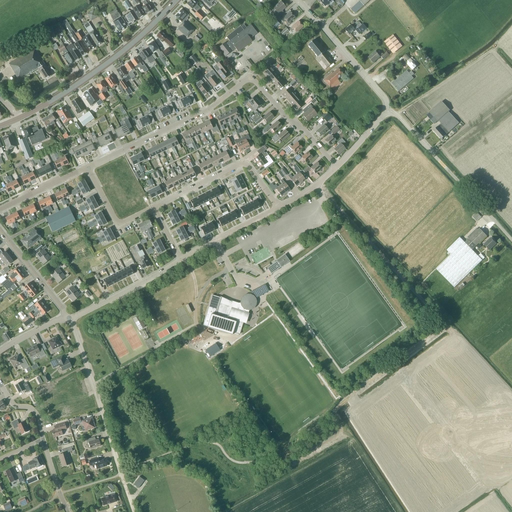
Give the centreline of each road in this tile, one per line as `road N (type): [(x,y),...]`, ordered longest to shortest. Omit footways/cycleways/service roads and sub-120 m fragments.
road 1 (primary): [(15,119),(107,63),(176,0)]
road 2 (residential): [(88,167),(207,111),(243,81)]
road 3 (unclassified): [(511,239),(387,111)]
road 4 (residential): [(120,470),(70,317)]
road 5 (residential): [(154,207),(244,164),(278,208)]
road 6 (unclassified): [(387,111),(382,95),(296,0)]
road 7 (residential): [(336,166),(257,83),(243,81)]
road 8 (unclassified): [(70,317),(181,258)]
